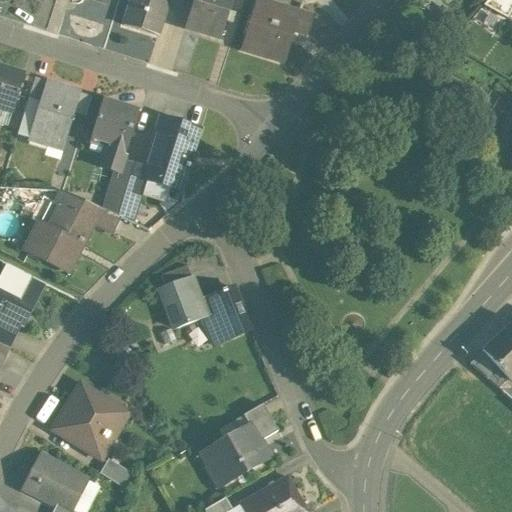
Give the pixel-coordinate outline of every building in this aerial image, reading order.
[(130,0),(122,27),(157,37),(168,0),(130,0)] [(193,0),(184,30),(219,40),(231,0),(193,0)] [(511,8),(511,0),(488,0),(483,7),(506,20),(511,8)] [(311,18),(256,2),(240,51),(282,64),(292,33),(305,36),(311,18)] [(453,19),(441,8),(433,17),(445,28),(453,19)] [(409,23),(399,17),(395,25),(405,31),(409,23)] [(22,77),(0,70),(0,111),(10,114),(22,77)] [(44,84),(33,81),(27,102),(38,106),(44,84)] [(79,95),(44,84),(38,106),(27,142),(46,147),(48,143),(63,147),(73,116),(79,95)] [(79,95),(73,116),(85,120),(92,98),(79,95)] [(137,113),(102,102),(89,146),(101,150),(107,152),(123,157),(137,113)] [(145,169),(141,181),(143,182),(170,190),(179,193),(186,170),(188,171),(189,167),(187,167),(198,131),(160,120),(145,169)] [(101,150),(89,146),(87,151),(100,155),(101,150)] [(123,157),(107,152),(101,169),(117,174),(121,161),(123,157)] [(133,165),(121,161),(117,174),(110,196),(123,197),(133,165)] [(145,169),(133,165),(123,197),(117,218),(130,224),(138,196),(143,182),(141,181),(145,169)] [(143,182),(138,196),(166,204),(170,190),(143,182)] [(123,197),(110,196),(104,212),(117,218),(123,197)] [(104,212),(81,202),(75,215),(93,224),(91,227),(109,235),(117,218),(104,212)] [(52,231),(39,225),(25,253),(67,274),(91,227),(93,224),(75,215),(63,209),(52,231)] [(186,267),(160,277),(165,289),(191,280),(186,267)] [(40,288),(4,269),(0,276),(0,321),(2,323),(4,319),(18,326),(24,314),(26,315),(40,288)] [(233,290),(203,302),(204,303),(193,307),(188,295),(196,292),(191,280),(165,290),(160,292),(175,331),(202,320),(213,347),(250,331),(233,290)] [(2,323),(0,321),(0,346),(6,349),(18,326),(4,319),(2,323)] [(511,324),(482,352),(511,383),(511,382),(511,324)] [(0,346),(0,360),(2,361),(1,362),(3,363),(9,351),(6,349),(0,346)] [(511,383),(482,352),(470,364),(511,401),(511,382),(511,383)] [(122,413),(84,390),(67,418),(63,416),(53,433),(100,462),(111,444),(107,442),(110,438),(108,437),(122,413)] [(250,429),(224,444),(229,453),(210,464),(224,487),(271,460),(261,443),(278,433),(262,406),(243,417),(250,429)] [(73,511),(88,484),(39,458),(21,491),(56,509),(61,511),(73,511)] [(131,476),(108,463),(100,476),(122,490),(131,476)] [(306,511),(287,478),(238,506),(239,507),(241,511),(306,511)] [(225,500),(204,511),(230,511),(232,511),(225,500)]
